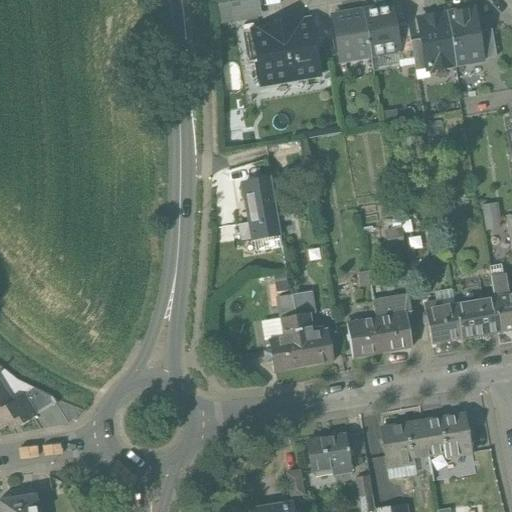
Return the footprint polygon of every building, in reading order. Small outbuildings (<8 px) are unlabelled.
[(216,7),(219,26),(254,21),(251,2),(216,7)] [(397,53),(398,52),(394,28),(391,7),(362,12),(370,57),(397,53)] [(370,57),(362,12),(333,17),(340,63),(370,57)] [(446,16),(455,65),(482,60),(477,33),(473,12),(446,16)] [(455,65),(446,16),(419,21),(422,40),(427,70),(428,70),(455,65)] [(319,77),(309,21),(252,31),(262,87),(319,77)] [(413,59),(410,42),(407,26),(394,28),(398,52),(397,53),(399,62),(413,59)] [(477,33),(482,60),(496,58),(491,30),(477,33)] [(427,70),(422,40),(410,42),(413,59),(416,78),(429,76),(428,70),(427,70)] [(284,174),(273,177),(278,200),(288,198),(284,174)] [(280,236),(270,181),(243,186),(250,224),(238,226),(241,243),(280,236)] [(496,205),(481,208),(486,233),(500,230),(496,205)] [(378,216),(378,207),(359,207),(359,216),(378,216)] [(391,233),(393,245),(407,243),(406,231),(391,233)] [(448,270),(451,284),(460,282),(457,268),(448,270)] [(370,287),(379,286),(377,272),(368,274),(370,287)] [(361,289),(370,287),(368,274),(358,276),(361,289)] [(511,297),(506,298),(502,277),(491,279),(494,300),(500,333),(511,331),(511,297)] [(376,321),(409,315),(407,298),(373,304),(376,321)] [(494,300),(455,307),(460,340),(500,333),(494,300)] [(440,304),(425,307),(432,345),(460,340),(455,307),(441,309),(440,304)] [(296,331),(310,329),(308,315),(294,317),(296,331)] [(409,315),(376,321),(382,354),(412,348),(410,334),(412,329),(409,315)] [(296,331),(294,317),(280,320),(283,334),(296,331)] [(376,321),(347,326),(353,359),(382,354),(376,321)] [(310,329),(296,331),(303,368),(332,363),(327,332),(311,335),(310,329)] [(296,331),(283,334),(284,339),(268,342),(273,374),(303,368),(296,331)] [(10,405),(0,388),(0,428),(7,424),(11,431),(35,416),(23,397),(10,405)] [(23,397),(35,416),(54,404),(51,399),(34,391),(23,397)] [(465,415),(422,423),(428,457),(444,454),(445,459),(472,454),(465,415)] [(422,423),(380,430),(387,469),(414,464),(413,460),(428,457),(422,423)] [(344,437),(306,443),(311,474),(332,471),(333,477),(353,474),(348,449),(346,449),(344,437)] [(299,472),(285,475),(289,499),(303,496),(299,472)] [(35,496),(0,502),(0,511),(41,511),(42,511),(37,511),(35,496)] [(361,511),(373,511),(371,497),(359,499),(361,511)]
